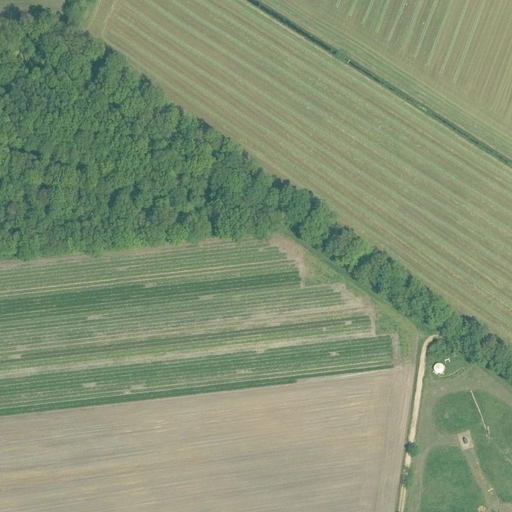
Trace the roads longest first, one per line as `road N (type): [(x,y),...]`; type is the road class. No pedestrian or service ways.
road 1 (track): [(433,332),(54,48),(0,37)]
road 2 (track): [(398,511),(423,348),(433,332)]
